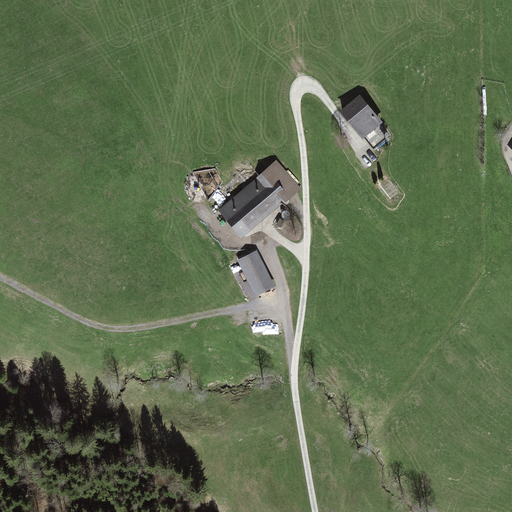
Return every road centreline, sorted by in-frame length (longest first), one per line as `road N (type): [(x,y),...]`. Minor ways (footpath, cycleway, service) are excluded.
road 1 (track): [(365,156),(316,85),(299,85),(296,100),(308,195),(296,384),(317,511)]
road 2 (track): [(0,274),(95,325),(247,302),(277,307),(298,355)]
